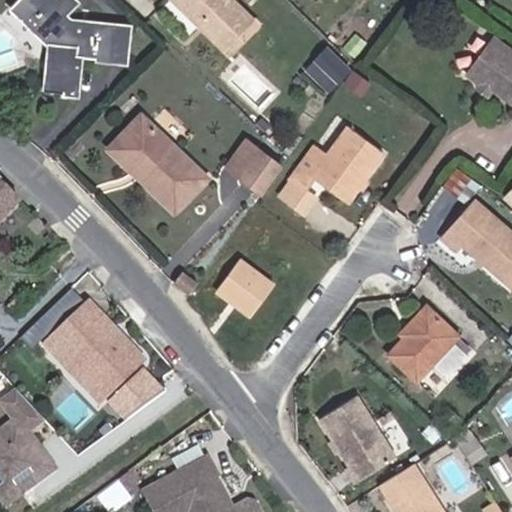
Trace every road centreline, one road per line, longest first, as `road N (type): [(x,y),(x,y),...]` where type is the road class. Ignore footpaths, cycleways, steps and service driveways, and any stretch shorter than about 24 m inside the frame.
road 1 (residential): [(0,132),(192,320),(270,411)]
road 2 (unknown): [(59,511),(121,466),(270,411)]
road 3 (residential): [(386,247),(270,411)]
